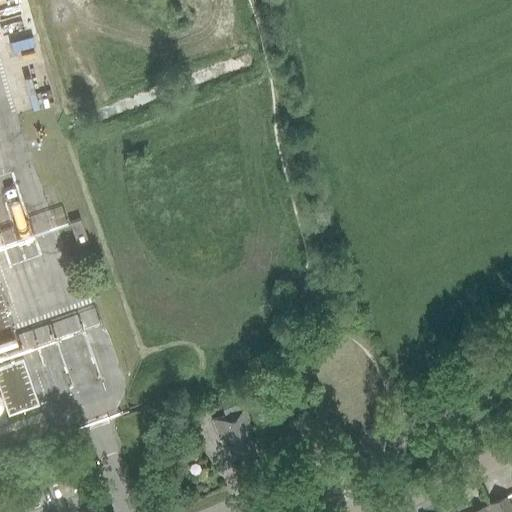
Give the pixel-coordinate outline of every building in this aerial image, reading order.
[(77,246),(88,242),(80,219),(69,222),(77,246)] [(23,358),(22,359),(5,310),(7,309),(0,287),(0,392),(7,412),(38,402),(23,358)] [(252,429),(244,409),(255,406),(248,390),(218,401),(224,416),(213,421),(229,461),(238,458),(238,459),(255,452),(246,431),(252,429)] [(7,511),(15,511),(39,504),(32,484),(1,495),(7,511)] [(494,511),(511,511),(511,508),(507,496),(490,503),(494,511)]
